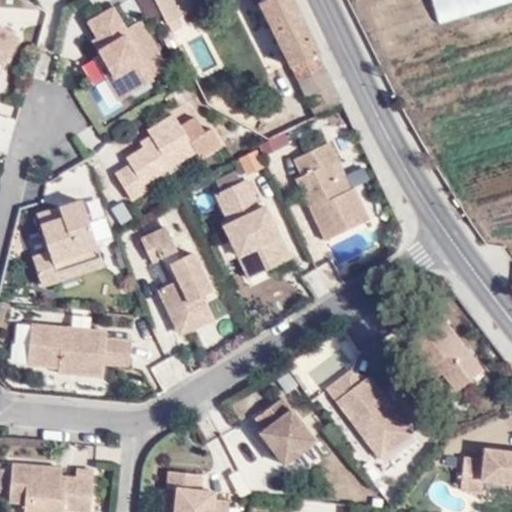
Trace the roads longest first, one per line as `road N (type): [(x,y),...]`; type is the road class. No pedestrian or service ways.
road 1 (residential): [(453,236),(140,424)]
road 2 (residential): [(453,236),(374,107),(322,0)]
road 3 (residential): [(60,115),(21,157),(0,238)]
road 4 (residential): [(0,409),(140,424)]
